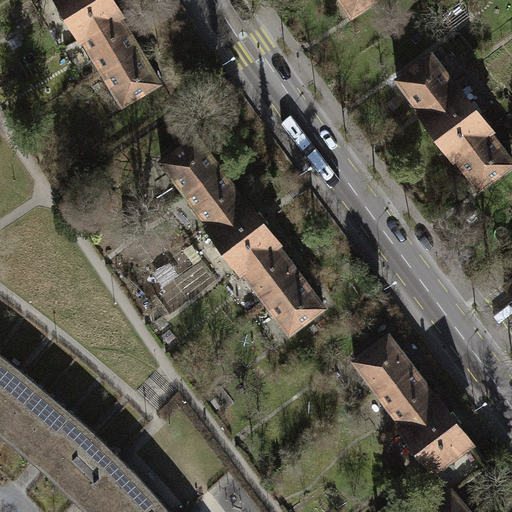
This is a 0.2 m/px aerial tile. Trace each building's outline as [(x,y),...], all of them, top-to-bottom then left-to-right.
[(58,0),(81,37),(83,36),(119,14),(121,13),(113,0),(58,0)] [(374,0),(343,0),(353,14),(374,0)] [(83,36),(103,70),(139,48),(119,14),(83,36)] [(160,82),(139,48),(103,70),(123,104),(160,82)] [(397,78),(421,109),(455,83),(431,52),(397,78)] [(454,156),(456,155),(490,129),(491,128),(457,82),(455,83),(421,109),(419,110),(454,156)] [(511,163),(511,158),(490,129),(456,155),(480,187),(511,163)] [(161,160),(185,191),(220,166),(196,134),(161,160)] [(243,196),(220,166),(185,191),(208,222),(243,196)] [(241,269),(243,268),(277,242),(279,241),(266,224),(269,222),(260,210),(257,212),(244,195),(243,196),(208,222),(207,224),(241,269)] [(243,268),(266,299),(300,273),(277,242),(243,268)] [(325,305),(300,273),(266,299),(290,331),(325,305)] [(354,359),(379,391),(413,364),(389,332),(354,359)] [(0,377),(12,363),(0,353),(0,377)] [(12,363),(0,377),(0,415),(16,429),(47,391),(12,363)] [(436,395),(413,364),(379,391),(402,421),(436,395)] [(52,459),(85,424),(47,391),(16,429),(52,459)] [(438,394),(436,395),(402,421),(400,423),(411,437),(406,442),(420,460),(426,458),(441,477),(448,472),(459,486),(490,463),(438,394)] [(85,424),(52,459),(84,490),(119,455),(85,424)] [(156,511),(165,506),(154,493),(142,480),(119,455),(84,490),(106,511),(156,511)] [(473,511),(452,487),(422,511),(473,511)]
